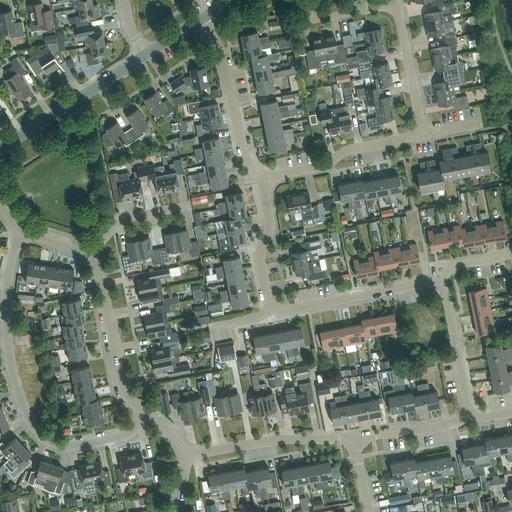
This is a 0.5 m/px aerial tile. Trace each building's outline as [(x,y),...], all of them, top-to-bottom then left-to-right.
[(93,5),(91,0),(58,0),(59,2),(69,1),(69,2),(73,1),(74,9),(79,8),(93,5)] [(444,3),(438,5),(439,11),(425,14),(426,25),(443,21),(453,19),(451,12),(456,12),(454,1),(444,3)] [(27,5),(30,23),(28,23),(29,31),(52,26),(50,16),(43,17),(41,3),(27,5)] [(77,26),(88,24),(87,18),(99,16),(97,4),(93,5),(79,8),(80,15),(75,16),(77,26)] [(24,35),(22,21),(14,23),(11,10),(0,12),(0,22),(2,33),(9,31),(11,38),(24,35)] [(277,21),(270,22),(271,29),(287,26),(285,19),(277,21)] [(426,25),(428,36),(443,32),(444,39),(456,37),(454,26),(453,19),(443,21),(426,25)] [(86,47),(90,46),(104,43),(102,31),(94,33),(93,27),(77,30),(79,40),(84,39),(86,47)] [(366,43),(383,40),(381,29),(356,34),(357,38),(365,36),(366,43)] [(64,31),(57,32),(60,50),(67,49),(64,31)] [(268,42),(267,36),(258,38),(257,32),(240,35),(243,47),(268,42)] [(323,37),(327,60),(334,59),(335,64),(347,61),(344,47),(344,46),(336,48),(333,34),(323,37)] [(350,35),(342,36),(345,47),(352,46),(350,35)] [(327,60),(323,37),(312,39),(314,52),(306,54),(309,70),(322,67),(320,62),(327,60)] [(455,44),(457,43),(456,37),(444,39),(446,45),(431,48),(433,59),(456,55),(457,55),(455,44)] [(355,52),(357,62),(371,59),(370,54),(385,51),(383,40),(366,43),(367,49),(355,52)] [(47,74),(60,65),(53,55),(59,52),(56,41),(44,44),(47,49),(35,56),(37,59),(28,64),(27,61),(26,62),(35,76),(36,75),(34,73),(43,68),(47,74)] [(88,65),(99,63),(98,56),(111,54),(109,42),(104,43),(90,46),(92,52),(86,53),(88,65)] [(245,59),(251,58),(262,55),(260,49),(270,47),(268,42),(243,47),(245,59)] [(296,46),(298,56),(306,54),(304,44),(296,46)] [(270,66),(269,60),(278,58),(277,52),(262,55),(251,58),(253,69),(270,66)] [(435,70),(450,67),(451,74),(463,72),(462,65),(461,61),(458,61),(457,55),(456,55),(433,59),(435,70)] [(30,93),(19,76),(25,72),(15,57),(9,61),(12,66),(4,71),(8,78),(5,80),(18,100),(30,93)] [(70,59),(65,62),(70,69),(75,65),(70,59)] [(372,70),(373,76),(390,72),(388,63),(373,66),(371,59),(357,62),(352,63),(348,64),(348,68),(358,66),(359,72),(372,70)] [(281,76),(280,70),(271,72),(270,66),(253,69),(256,81),(281,76)] [(209,87),(205,68),(191,71),(192,78),(182,79),(181,77),(171,84),(177,94),(187,87),(193,86),(194,90),(209,87)] [(364,88),(356,89),(357,95),(365,94),(365,95),(379,92),(378,87),(392,84),(390,72),(373,76),(368,77),(364,78),(366,85),(367,89),(364,89),(364,88)] [(452,80),(434,84),(436,95),(453,91),(460,90),(458,83),(465,82),(463,72),(451,74),(452,80)] [(273,83),(282,82),(281,76),(256,81),(258,93),(274,90),(273,83)] [(353,103),(350,87),(343,88),(346,104),(353,103)] [(469,105),(466,95),(455,98),(453,91),(436,95),(438,105),(453,102),(454,108),(469,105)] [(164,116),(174,110),(167,100),(162,103),(156,92),(145,100),(155,116),(162,112),(164,116)] [(381,99),(379,92),(365,95),(369,111),(376,110),(393,107),(391,97),(381,99)] [(282,95),(283,102),(293,99),(292,93),(282,95)] [(184,95),(173,98),(174,105),(185,102),(184,95)] [(288,110),(287,104),(278,106),(276,100),(260,103),(262,115),(288,110)] [(199,112),(201,119),(219,116),(217,105),(204,107),(203,102),(187,104),(189,114),(199,112)] [(337,108),(330,110),(330,108),(327,109),(326,103),(319,104),(320,110),(322,122),(328,121),(331,135),(342,133),(337,108)] [(352,130),(348,106),(337,108),(342,133),(352,130)] [(395,118),(393,107),(376,110),(377,117),(368,119),(370,130),(382,128),(381,121),(395,118)] [(288,110),(262,115),(265,127),(281,124),(280,117),(298,114),(297,108),(288,110)] [(135,141),(136,142),(143,136),(140,132),(148,127),(138,110),(126,118),(133,128),(129,131),(135,141)] [(219,116),(201,119),(202,125),(196,126),(197,136),(209,134),(208,129),(221,126),(219,116)] [(126,148),(135,141),(129,131),(124,134),(117,124),(106,131),(108,134),(104,136),(104,135),(103,135),(106,148),(106,147),(115,145),(117,148),(123,144),(126,148)] [(293,134),(292,128),(282,130),(281,124),(265,127),(267,139),(293,134)] [(367,129),(360,131),(362,138),(369,137),(367,129)] [(285,141),(294,139),(293,134),(267,139),(270,151),(286,148),(285,141)] [(221,150),(219,138),(202,141),(203,147),(194,149),(195,155),(221,150)] [(480,142),(473,144),(474,151),(482,150),(480,142)] [(467,153),(474,151),(473,144),(465,145),(467,153)] [(449,148),(451,156),(458,154),(456,147),(449,148)] [(451,156),(449,148),(442,150),(443,157),(451,156)] [(196,160),(205,158),(207,165),(223,162),(221,150),(195,155),(196,160)] [(474,154),(478,173),(490,170),(487,151),(474,154)] [(474,154),(463,156),(466,175),(478,173),(474,154)] [(451,158),(455,177),(466,175),(463,156),(451,158)] [(439,160),(440,168),(441,168),(443,179),(455,177),(451,158),(439,160)] [(179,190),(177,175),(184,174),(181,159),(174,160),(174,163),(169,164),(171,171),(165,172),(169,192),(179,190)] [(434,159),(427,161),(428,168),(435,167),(434,159)] [(427,161),(419,162),(421,169),(428,168),(427,161)] [(200,178),(226,173),(223,162),(207,165),(203,165),(204,172),(199,173),(200,178)] [(158,194),(169,192),(165,172),(164,165),(154,167),(153,165),(145,166),(148,180),(155,178),(158,194)] [(143,197),(140,181),(148,180),(145,166),(137,168),(138,170),(133,171),(135,178),(129,180),(133,199),(143,197)] [(444,187),(443,179),(441,168),(440,168),(429,170),(432,189),(444,187)] [(416,173),(420,192),(432,189),(429,170),(416,173)] [(119,186),(122,201),(133,199),(129,180),(128,172),(122,174),(117,175),(117,172),(109,174),(112,187),(119,186)] [(211,189),(228,185),(226,173),(200,178),(195,179),(196,185),(210,182),(211,189)] [(395,192),(401,191),(398,174),(386,177),(391,203),(397,202),(395,192)] [(384,194),(385,204),(391,203),(386,177),(374,179),(377,196),(384,194)] [(359,197),(365,196),(362,181),(362,179),(350,182),(355,208),(360,207),(359,197)] [(373,206),(371,197),(377,196),(374,179),(362,181),(365,196),(367,207),(373,206)] [(348,200),(349,209),(355,208),(350,182),(338,184),(341,201),(348,200)] [(244,203),(242,191),(225,195),(227,201),(217,203),(218,208),(244,203)] [(308,191),(297,194),(300,211),(302,211),(304,221),(319,218),(319,217),(317,205),(311,206),(308,191)] [(297,194),(286,196),(291,222),(296,222),(294,212),(300,211),(297,194)] [(201,203),(208,202),(207,195),(200,197),(191,198),(192,205),(201,203)] [(324,207),(332,206),(331,199),(323,200),(324,207)] [(244,203),(218,208),(220,214),(229,212),(230,218),(230,219),(241,216),(241,217),(247,216),(244,203)] [(347,223),(345,215),(339,217),(340,225),(347,223)] [(243,228),(241,217),(241,216),(230,219),(230,218),(224,219),(225,226),(216,228),(217,233),(243,228)] [(491,224),(495,241),(506,239),(503,221),(491,224)] [(495,241),(491,224),(481,226),(484,243),(495,241)] [(462,243),(460,229),(459,225),(448,227),(451,245),(462,243)] [(484,243),(481,226),(471,227),(474,245),(484,243)] [(438,229),(441,247),(451,245),(448,227),(438,229)] [(460,229),(462,243),(463,247),(474,245),(471,227),(460,229)] [(245,240),(243,228),(217,233),(219,244),(221,245),(222,251),(238,248),(237,242),(245,240)] [(441,247),(438,229),(428,231),(431,249),(441,247)] [(176,232),(179,250),(190,248),(192,257),(200,255),(197,241),(190,243),(187,230),(176,232)] [(206,230),(195,232),(196,238),(207,236),(206,230)] [(305,237),(304,230),(293,233),(294,239),(305,237)] [(179,250),(176,232),(165,234),(168,247),(160,249),(163,262),(171,261),(170,256),(180,254),(179,250)] [(163,262),(160,249),(152,250),(149,238),(138,240),(143,262),(147,262),(146,257),(153,255),(155,264),(163,262)] [(139,263),(143,262),(138,240),(128,242),(130,255),(123,256),(125,270),(133,268),(133,264),(139,263)] [(291,253),(294,264),(311,261),(319,259),(317,249),(321,248),(319,240),(305,243),(306,250),(291,253)] [(405,246),(408,263),(420,261),(416,244),(405,246)] [(408,263),(405,246),(395,248),(398,265),(408,263)] [(398,265),(395,248),(384,250),(388,267),(398,265)] [(388,267),(384,250),(373,252),(374,256),(375,256),(377,269),(388,267)] [(223,259),(224,266),(215,268),(216,273),(242,268),(239,256),(223,259)] [(375,256),(374,256),(364,258),(367,275),(378,273),(377,269),(375,256)] [(367,275),(364,258),(353,260),(357,277),(367,275)] [(296,277),(311,274),(312,280),(328,277),(326,269),(321,270),(319,259),(311,261),(294,264),(296,277)] [(39,265),(28,263),(25,282),(37,284),(39,265)] [(37,284),(48,286),(51,267),(39,265),(37,284)] [(48,286),(59,287),(62,268),(51,267),(48,286)] [(71,289),(74,270),(62,268),(59,287),(71,289)] [(139,292),(161,288),(159,278),(170,276),(168,268),(148,272),(150,278),(137,281),(139,292)] [(217,279),(226,277),(227,283),(244,280),(242,268),(216,273),(217,279)] [(84,291),(82,281),(76,280),(74,293),(84,291)] [(227,283),(229,290),(219,291),(220,297),(246,292),(244,280),(227,283)] [(200,284),(192,286),(193,294),(194,299),(204,297),(203,292),(201,292),(200,284)] [(163,299),(161,288),(139,292),(141,303),(162,299),(163,305),(169,304),(179,302),(178,296),(163,299)] [(469,292),(471,303),(488,299),(486,289),(469,292)] [(232,307),(249,304),(246,292),(220,297),(222,302),(231,301),(232,307)] [(34,295),(16,294),(15,302),(33,304),(34,295)] [(83,311),(81,299),(62,303),(64,314),(83,311)] [(488,299),(471,303),(473,313),(491,310),(488,299)] [(146,326),(168,322),(166,312),(171,311),(169,304),(163,305),(155,306),(156,313),(144,315),(146,326)] [(205,305),(199,306),(201,315),(207,313),(205,305)] [(223,313),(222,308),(210,310),(211,316),(223,313)] [(491,310),(473,313),(475,324),(493,320),(491,310)] [(81,322),(81,323),(85,322),(83,311),(64,314),(60,315),(62,326),(66,325),(81,322)] [(394,314),(383,316),(386,334),(397,332),(394,314)] [(376,336),(386,334),(383,316),(372,318),(376,336)] [(51,328),(49,318),(41,319),(43,330),(51,328)] [(361,320),(362,324),(365,338),(366,338),(376,336),(372,318),(361,320)] [(493,320),(475,324),(478,335),(495,331),(493,320)] [(83,333),(81,323),(81,322),(66,325),(62,326),(57,327),(58,331),(63,330),(64,337),(83,333)] [(169,322),(168,322),(146,326),(148,337),(159,335),(160,342),(162,341),(176,339),(177,338),(176,331),(172,332),(171,325),(169,325),(169,322)] [(362,324),(352,326),(355,344),(367,342),(366,338),(365,338),(362,324)] [(341,328),(345,346),(355,344),(352,326),(341,328)] [(297,345),(304,344),(301,327),(289,329),(294,355),(299,354),(297,345)] [(334,348),(345,346),(341,328),(331,330),(334,348)] [(286,347),(288,356),(294,355),(289,329),(277,332),(280,348),(286,347)] [(334,348),(331,330),(320,332),(323,350),(334,348)] [(275,359),(274,350),(280,348),(277,332),(265,334),(270,360),(275,359)] [(62,349),(66,348),(85,345),(83,333),(64,337),(65,343),(62,344),(61,346),(62,349)] [(211,341),(209,333),(197,335),(199,344),(211,341)] [(263,352),(264,361),(270,360),(265,334),(253,336),(256,353),(263,352)] [(56,348),(54,339),(48,340),(50,349),(56,348)] [(179,353),(176,339),(162,341),(163,348),(151,350),(153,361),(178,356),(178,353),(179,353)] [(511,353),(511,347),(502,349),(501,343),(485,346),(487,358),(511,353)] [(69,360),(87,356),(85,345),(66,348),(69,360)] [(233,345),(217,348),(220,360),(236,356),(233,345)] [(504,360),(511,358),(511,353),(487,358),(489,369),(505,366),(504,360)] [(61,365),(59,355),(51,357),(53,367),(61,365)] [(237,356),(238,366),(247,364),(245,355),(237,356)] [(179,361),(178,356),(153,361),(155,372),(168,370),(169,376),(190,372),(188,364),(175,367),(174,362),(179,361)] [(370,362),(372,371),(380,369),(379,365),(374,365),(374,362),(370,362)] [(272,371),(271,365),(252,369),(253,374),(272,371)] [(295,372),(297,378),(308,375),(306,365),(295,367),(295,372)] [(92,377),(89,366),(71,370),(73,381),(92,377)] [(511,376),(511,370),(506,371),(505,366),(489,369),(491,380),(511,376)] [(402,368),(395,370),(396,375),(398,385),(398,384),(403,383),(405,383),(402,368)] [(274,377),(276,386),(282,385),(281,378),(283,377),(281,370),(273,372),(274,377)] [(368,376),(362,377),(363,383),(369,382),(378,380),(377,374),(368,376)] [(509,383),(511,382),(511,376),(491,380),(494,392),(510,389),(509,383)] [(75,392),(94,389),(92,377),(73,381),(75,392)] [(206,381),(209,397),(216,395),(213,379),(206,381)] [(300,391),(295,392),(299,412),(309,410),(305,395),(312,393),(310,381),(298,383),(300,391)] [(318,394),(330,391),(328,381),(316,384),(318,394)] [(275,410),(272,393),(265,394),(264,389),(266,389),(265,383),(259,384),(264,412),(275,410)] [(412,395),(412,391),(405,393),(403,383),(398,384),(403,410),(414,408),(415,408),(412,395)] [(439,407),(436,391),(430,392),(428,383),(423,384),(428,410),(439,407)] [(254,391),(256,391),(257,396),(250,397),(252,407),(253,411),(253,415),(264,412),(259,384),(253,385),(254,391)] [(403,410),(398,384),(398,385),(392,386),(393,389),(383,391),(385,402),(388,402),(391,413),(403,410)] [(417,385),(418,394),(412,395),(415,408),(414,408),(415,412),(428,410),(423,384),(417,385)] [(283,387),(285,394),(279,395),(283,414),(289,412),(289,414),(299,412),(295,392),(293,385),(283,387)] [(202,403),(210,401),(207,388),(199,389),(200,397),(194,398),(193,390),(188,391),(193,417),(204,415),(202,403)] [(75,392),(77,404),(81,403),(96,400),(94,389),(75,392)] [(381,415),(378,398),(371,399),(369,390),(364,391),(369,417),(381,415)] [(180,407),(182,419),(193,417),(188,391),(183,392),(184,400),(180,401),(178,393),(170,395),(173,408),(180,407)] [(226,395),(225,391),(222,392),(222,396),(215,397),(219,415),(230,413),(226,395)] [(360,402),(354,403),(357,419),(369,417),(364,391),(358,392),(360,402)] [(230,413),(241,410),(237,393),(226,395),(230,413)] [(354,403),(347,404),(345,395),(340,396),(345,422),(357,419),(354,403)] [(340,396),(335,397),(336,406),(330,407),(333,424),(345,422),(340,396)] [(81,403),(83,414),(102,410),(100,399),(96,400),(81,403)] [(85,426),(104,422),(102,410),(83,414),(85,426)] [(0,430),(10,427),(6,416),(0,418),(0,430)] [(506,452),(508,461),(511,460),(511,451),(509,435),(497,437),(500,453),(506,452)] [(23,446),(15,437),(6,447),(2,442),(0,443),(0,452),(2,450),(9,459),(23,446)] [(488,459),(489,465),(495,464),(493,454),(500,453),(497,437),(484,439),(485,443),(488,459)] [(488,459),(485,443),(474,445),(479,471),(480,475),(485,474),(483,466),(489,465),(488,459)] [(473,472),(479,471),(474,445),(461,448),(464,464),(471,463),(473,472)] [(31,454),(23,446),(9,459),(4,464),(9,470),(7,471),(14,478),(25,467),(21,463),(31,454)] [(153,476),(150,462),(144,463),(141,453),(131,455),(134,473),(140,472),(143,478),(153,476)] [(128,481),(128,475),(134,473),(131,455),(120,457),(122,468),(116,469),(119,483),(128,481)] [(458,468),(453,469),(450,455),(439,457),(444,483),(449,482),(448,476),(454,476),(459,475),(458,468)] [(439,457),(427,460),(430,476),(431,480),(437,478),(438,484),(444,483),(439,457)] [(413,485),(411,476),(417,475),(415,462),(414,458),(403,460),(408,486),(413,485)] [(27,483),(44,489),(52,464),(41,460),(37,473),(31,471),(27,483)] [(317,463),(322,489),(328,488),(326,478),(332,477),(332,475),(340,473),(338,466),(331,467),(329,460),(317,463)] [(393,479),(400,478),(401,487),(408,486),(403,460),(390,463),(393,479)] [(419,488),(425,487),(423,477),(430,476),(427,460),(415,462),(417,475),(419,488)] [(111,484),(109,470),(102,472),(100,461),(89,463),(93,482),(99,481),(102,486),(111,484)] [(89,463),(79,466),(81,476),(75,477),(77,491),(86,489),(86,491),(87,491),(95,492),(95,494),(96,493),(93,482),(89,463)] [(315,480),(317,490),(322,489),(317,463),(305,465),(308,482),(315,480)] [(52,464),(44,489),(60,494),(64,482),(58,480),(62,467),(52,464)] [(304,492),(302,483),(308,482),(305,465),(293,468),(298,493),(304,492)] [(265,485),(272,484),(268,467),(256,469),(262,495),(267,494),(265,485)] [(244,468),(232,470),(235,487),(242,486),(243,495),(249,494),(248,488),(245,472),(244,468)] [(285,486),(291,485),(293,494),(298,493),(293,468),(281,470),(285,486)] [(256,469),(245,472),(248,488),(254,487),(256,496),(262,495),(256,469)] [(231,497),(229,488),(235,487),(232,470),(220,473),(225,498),(231,497)] [(218,490),(220,499),(225,498),(220,473),(208,475),(211,492),(218,490)] [(504,477),(489,480),(491,488),(505,485),(504,477)] [(489,490),(488,481),(480,483),(482,491),(489,490)] [(463,491),(461,484),(455,485),(455,489),(453,490),(454,493),(463,491)] [(24,490),(18,486),(14,492),(20,496),(24,490)] [(408,495),(389,498),(391,504),(409,501),(408,495)] [(147,503),(146,496),(138,498),(139,504),(147,503)] [(75,505),(73,497),(65,499),(67,507),(75,505)] [(13,511),(20,511),(17,499),(17,498),(5,501),(6,508),(0,509),(0,511),(13,511)] [(324,508),(322,499),(312,501),(314,510),(324,508)] [(492,499),(484,501),(486,511),(494,510),(492,499)] [(279,501),(264,504),(265,510),(280,507),(279,501)] [(291,508),(290,501),(283,502),(285,509),(291,508)] [(206,511),(217,511),(215,503),(205,505),(206,511)]
